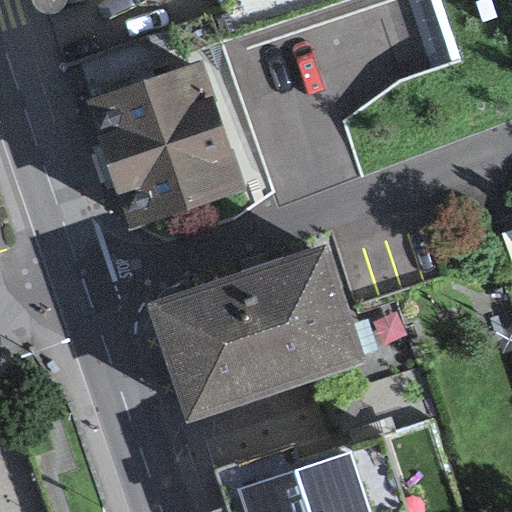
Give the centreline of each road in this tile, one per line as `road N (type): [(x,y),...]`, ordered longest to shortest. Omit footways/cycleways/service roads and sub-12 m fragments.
road 1 (residential): [(511,143),(84,285)]
road 2 (primary): [(84,285),(0,31)]
road 3 (primary): [(162,511),(84,285)]
